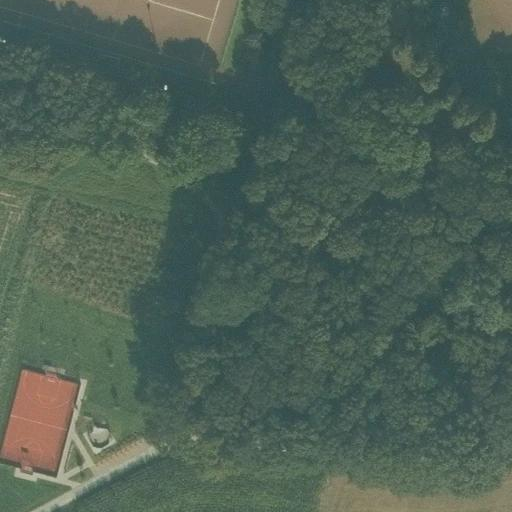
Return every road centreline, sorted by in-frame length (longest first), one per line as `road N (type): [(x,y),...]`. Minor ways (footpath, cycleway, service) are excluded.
road 1 (track): [(171,442),(457,461),(511,452)]
road 2 (track): [(177,431),(171,442),(44,511)]
